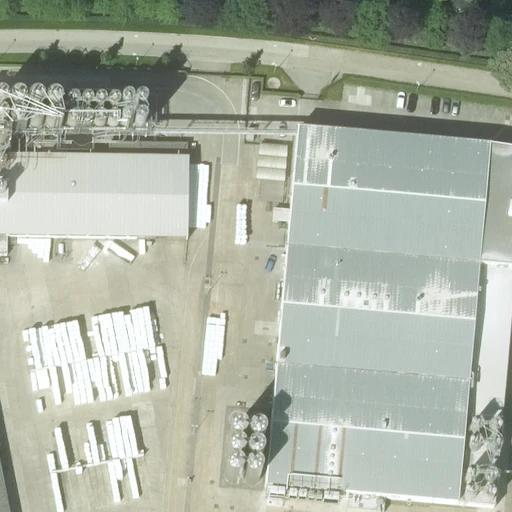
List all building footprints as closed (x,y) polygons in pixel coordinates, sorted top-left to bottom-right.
[(463,423),(490,149),(296,132),(289,212),(272,211),(271,223),(287,224),(264,489),(346,497),(346,511),(358,511),(382,511),(384,499),(492,509),(499,424),(463,423)] [(0,157),(0,255),(6,256),(8,240),(186,242),(187,160),(186,160),(186,145),(90,144),(90,159),(56,158),(56,144),(25,144),(24,158),(0,157)] [(256,181),(283,184),(286,148),(259,145),(256,181)] [(139,308),(54,322),(66,400),(80,398),(80,401),(152,390),(139,308)] [(130,415),(76,423),(82,466),(51,470),(57,511),(132,501),(126,459),(142,457),(138,430),(132,431),(130,415)]
